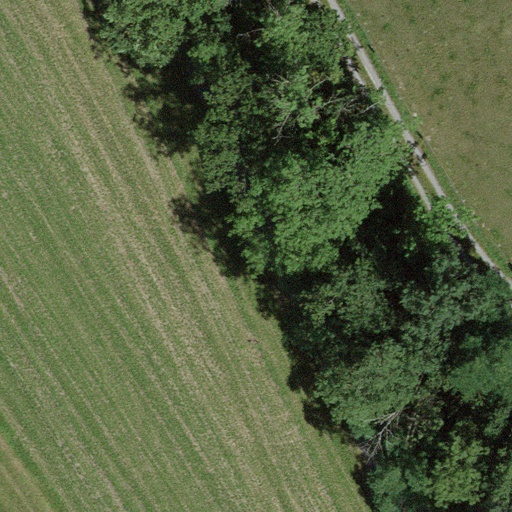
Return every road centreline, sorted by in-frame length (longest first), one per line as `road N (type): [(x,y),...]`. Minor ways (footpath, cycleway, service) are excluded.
road 1 (residential): [(171,0),(420,511)]
road 2 (track): [(335,0),(473,247),(511,283)]
